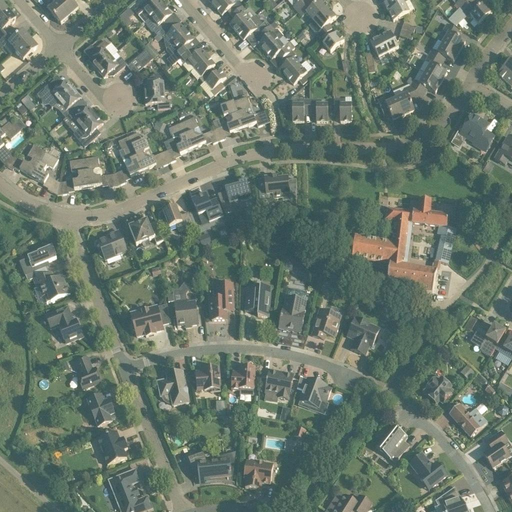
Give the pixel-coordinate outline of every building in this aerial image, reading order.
[(71,2),(73,0),(61,0),(57,3),(70,18),(79,10),(71,2)] [(145,25),(151,20),(165,8),(158,0),(153,5),(149,0),(134,13),(145,25)] [(209,0),(208,1),(215,9),(225,0),(209,0)] [(236,5),(230,0),(225,0),(215,9),(222,17),(227,13),(231,17),(235,14),(231,9),(236,5)] [(310,3),(307,0),(293,0),(298,5),(293,8),(296,12),(294,14),(295,16),(298,13),(310,3)] [(408,2),(407,0),(388,0),(383,3),(388,13),(404,5),(408,2)] [(462,12),(474,2),(472,0),(458,0),(460,2),(456,5),(462,12)] [(314,7),(310,3),(298,13),(302,19),(306,15),(314,23),(328,11),(321,2),(314,7)] [(480,8),(474,2),(462,12),(468,20),(470,18),(478,26),(485,20),(491,15),(492,14),(484,4),(480,8)] [(61,26),(70,18),(57,3),(48,11),(61,26)] [(393,23),(409,15),(404,5),(388,13),(393,23)] [(160,35),(167,29),(171,25),(167,21),(172,16),(165,8),(151,20),(158,28),(153,32),(157,37),(160,34),(160,35)] [(237,34),(250,22),(256,18),(256,17),(249,9),(246,12),(242,8),(235,14),(231,17),(235,22),(230,26),(237,34)] [(119,18),(128,28),(132,25),(129,20),(134,16),(129,10),(119,18)] [(333,30),(329,25),(336,20),(328,11),(314,23),(321,32),(317,35),(321,41),(333,30)] [(15,21),(7,12),(0,18),(0,32),(0,33),(0,32),(0,41),(9,34),(5,29),(15,21)] [(485,20),(490,27),(496,21),(491,15),(485,20)] [(256,18),(250,22),(237,34),(244,42),(256,32),(259,36),(270,27),(266,22),(262,25),(256,18)] [(171,25),(167,29),(160,35),(163,38),(165,49),(166,50),(173,45),(187,33),(180,25),(174,30),(171,25)] [(401,31),(413,35),(415,29),(403,25),(401,31)] [(443,44),(459,54),(465,44),(458,39),(461,34),(447,26),(443,32),(448,35),(443,44)] [(265,53),(279,42),(278,42),(283,38),(277,31),(277,32),(274,32),(270,27),(259,36),(263,41),(258,45),(265,53)] [(7,44),(15,53),(29,40),(22,31),(13,39),(9,34),(0,41),(0,44),(3,48),(7,44)] [(413,35),(401,31),(400,37),(412,41),(413,35)] [(172,67),(181,60),(188,54),(192,50),(188,46),(193,41),(187,33),(173,45),(178,51),(167,61),(172,67)] [(323,46),(330,54),(344,43),(337,34),(323,46)] [(380,39),(389,55),(398,49),(390,34),(380,39)] [(389,55),(380,39),(370,44),(379,60),(389,55)] [(37,49),(29,40),(15,53),(22,62),(37,49)] [(105,42),(95,51),(99,55),(89,63),(97,71),(112,58),(105,50),(109,47),(105,42)] [(292,52),(295,49),(289,43),(284,48),(279,42),(265,53),(272,62),(277,57),(281,62),(292,52)] [(429,57),(443,65),(446,60),(453,64),(459,54),(443,44),(437,54),(432,51),(429,57)] [(159,56),(149,45),(144,49),(154,61),(159,56)] [(192,50),(188,54),(181,60),(185,64),(188,62),(195,70),(208,59),(201,51),(196,55),(192,50)] [(146,52),(136,60),(140,65),(150,56),(146,52)] [(281,62),(285,66),(280,71),(287,79),(300,67),(294,59),(296,57),(292,52),(281,62)] [(144,69),(153,61),(150,56),(140,65),(144,69)] [(365,57),(368,75),(375,74),(372,56),(365,57)] [(440,70),(443,65),(429,57),(425,63),(430,66),(425,75),(441,85),(447,75),(440,70)] [(104,80),(108,76),(110,78),(113,78),(127,67),(120,59),(116,63),(112,58),(97,71),(104,80)] [(215,67),(208,59),(195,70),(201,78),(199,80),(203,85),(206,83),(214,76),(210,71),(215,67)] [(511,61),(497,76),(511,89),(511,61)] [(344,76),(352,81),(348,63),(342,64),(344,76)] [(307,75),(300,67),(287,79),(294,87),(299,82),(303,87),(317,75),(312,70),(307,75)] [(214,76),(206,83),(213,91),(210,93),(214,98),(225,89),(221,84),(226,80),(219,71),(214,76)] [(163,82),(156,74),(149,80),(148,80),(148,84),(143,84),(144,96),(164,94),(163,83),(163,82)] [(411,88),(422,101),(428,91),(435,95),(441,85),(425,75),(419,85),(414,82),(411,88)] [(52,110),(74,91),(66,82),(61,87),(60,85),(59,85),(58,86),(54,82),(38,96),(42,101),(45,98),(51,105),(49,106),(52,110)] [(422,101),(411,88),(404,91),(407,96),(396,100),(404,118),(415,113),(411,105),(422,101)] [(66,120),(76,112),(72,107),(81,100),(74,91),(52,110),(58,111),(66,120)] [(164,94),(144,96),(145,107),(157,106),(158,112),(171,110),(170,104),(165,105),(164,94)] [(243,130),(257,126),(258,129),(264,127),(260,115),(249,119),(243,119),(242,115),(247,110),(251,109),(247,99),(234,104),(243,130)] [(378,102),(384,117),(383,115),(389,112),(393,123),(404,118),(396,100),(386,105),(384,100),(378,102)] [(304,114),(310,114),(310,101),(299,101),(299,106),(293,106),(293,124),(304,124),(304,114)] [(310,114),(316,114),(316,124),(328,124),(328,106),(322,106),(322,101),(310,101),(310,114)] [(334,114),(340,114),(340,124),(352,124),(351,106),(345,106),(345,101),(334,101),(334,114)] [(231,125),(227,127),(230,135),(243,130),(234,104),(220,108),(224,119),(228,117),(231,118),(232,123),(231,125)] [(22,117),(27,113),(23,108),(18,112),(22,117)] [(80,116),(76,112),(66,120),(70,125),(74,122),(81,130),(96,117),(89,108),(80,116)] [(178,114),(180,120),(186,117),(184,112),(178,114)] [(103,125),(96,117),(81,130),(88,138),(84,141),(88,146),(98,138),(94,133),(103,125)] [(473,146),(485,153),(494,138),(486,132),(489,127),(486,126),(486,127),(483,125),(483,124),(472,117),(462,134),(475,142),(473,146)] [(182,125),(193,151),(206,145),(202,137),(198,138),(195,137),(194,134),(195,131),(199,129),(194,119),(182,125)] [(11,142),(21,133),(11,122),(0,131),(0,161),(5,167),(13,157),(4,147),(1,144),(2,141),(5,138),(8,138),(11,142)] [(193,151),(182,125),(169,131),(173,140),(177,139),(180,140),(182,144),(181,146),(176,148),(180,156),(193,151)] [(226,141),(221,129),(215,131),(219,143),(226,141)] [(208,134),(212,144),(213,146),(219,143),(215,131),(208,134)] [(156,167),(153,159),(148,161),(146,160),(144,156),(145,153),(149,151),(145,141),(141,143),(138,136),(129,140),(143,173),(156,167)] [(511,141),(508,139),(495,161),(505,167),(509,161),(511,163),(511,141)] [(127,170),(130,179),(143,173),(129,140),(119,144),(123,151),(119,153),(123,163),(127,161),(130,162),(132,166),(131,169),(127,170)] [(32,179),(46,154),(34,147),(26,160),(22,158),(20,159),(19,161),(13,157),(5,167),(13,172),(15,168),(20,171),(20,172),(32,179)] [(176,162),(171,151),(164,154),(170,165),(176,162)] [(44,186),(49,178),(45,176),(44,173),(46,169),(49,168),(53,171),(58,161),(46,154),(32,179),(44,186)] [(164,154),(158,156),(163,168),(170,165),(164,154)] [(102,187),(101,178),(102,176),(102,171),(99,170),(98,159),(84,161),(88,189),(102,187)] [(74,191),(88,189),(84,161),(70,164),(71,174),(76,173),(78,175),(79,180),(77,182),(73,183),(74,191)] [(127,185),(122,173),(114,176),(118,188),(127,185)] [(106,177),(108,188),(108,190),(118,188),(114,176),(106,177)] [(273,196),(273,200),(289,199),(290,210),(295,209),(296,185),(288,186),(288,179),(278,180),(278,177),(265,179),(267,197),(273,196)] [(60,185),(54,181),(48,192),(57,198),(60,185)] [(224,187),(226,193),(217,195),(225,215),(241,210),(239,203),(251,199),(247,181),(224,187)] [(69,196),(69,194),(67,184),(60,185),(57,198),(69,196)] [(216,200),(209,203),(206,195),(192,200),(199,217),(206,214),(209,223),(223,217),(216,200)] [(386,211),(385,222),(395,223),(392,243),(355,237),(351,259),(391,266),(388,287),(432,295),(437,273),(439,273),(441,265),(448,266),(456,231),(447,229),(448,218),(429,216),(431,203),(420,202),(419,214),(386,211)] [(180,216),(179,216),(176,208),(163,213),(169,229),(176,226),(179,233),(194,227),(189,214),(183,217),(180,216)] [(129,229),(136,247),(154,240),(156,245),(163,242),(156,224),(149,227),(147,221),(142,223),(142,224),(135,227),(134,226),(129,229)] [(105,261),(105,263),(127,254),(119,233),(111,236),(112,238),(98,244),(102,253),(101,254),(100,254),(100,255),(100,256),(99,257),(99,258),(100,259),(100,260),(101,261),(102,261),(103,262),(104,262),(105,261)] [(207,234),(198,238),(202,247),(211,244),(207,234)] [(30,263),(22,267),(28,282),(49,274),(46,268),(45,268),(44,266),(57,261),(52,249),(50,250),(49,247),(41,250),(42,253),(28,258),(30,263)] [(287,261),(291,265),(297,257),(292,254),(287,261)] [(308,277),(313,280),(318,272),(313,269),(308,277)] [(34,282),(37,289),(40,288),(47,305),(70,295),(67,287),(63,289),(60,280),(54,282),(51,275),(34,282)] [(322,287),(330,289),(332,282),(324,279),(322,287)] [(210,314),(212,314),(212,322),(226,322),(226,313),(234,313),(233,286),(218,286),(218,300),(210,300),(210,314)] [(269,315),(272,288),(260,288),(260,293),(254,292),(247,292),(245,313),(254,313),(254,312),(258,312),(258,318),(273,319),(273,315),(269,315)] [(169,303),(174,302),(177,329),(192,327),(192,328),(199,327),(196,303),(187,305),(187,302),(186,296),(179,291),(173,292),(173,296),(168,297),(169,303)] [(301,335),(305,314),(304,314),(306,303),(286,299),(284,310),(283,310),(279,330),(301,335)] [(163,332),(157,308),(131,315),(134,325),(132,327),(133,331),(135,332),(137,339),(146,337),(146,339),(156,336),(156,334),(163,332)] [(67,309),(45,318),(51,331),(59,328),(65,344),(74,341),(75,342),(83,339),(79,326),(78,326),(77,323),(75,322),(73,323),(67,309)] [(334,339),(336,333),(337,333),(340,325),(339,325),(341,319),(320,312),(312,338),(324,341),(325,337),(334,339)] [(471,318),(464,330),(471,331),(477,321),(471,318)] [(351,351),(365,358),(369,349),(371,350),(380,331),(356,320),(347,339),(355,342),(351,351)] [(494,351),(495,351),(503,338),(506,334),(497,329),(495,333),(492,331),(482,325),(473,339),(470,344),(480,349),(479,351),(490,359),(494,351)] [(495,351),(511,361),(511,337),(509,341),(503,338),(495,351)] [(88,360),(76,365),(81,376),(77,377),(83,392),(101,384),(96,370),(92,371),(88,360)] [(61,365),(64,372),(69,370),(66,362),(61,365)] [(196,374),(198,392),(204,392),(212,392),(212,395),(221,394),(219,369),(216,369),(215,368),(211,368),(209,370),(202,371),(203,374),(196,374)] [(232,392),(240,392),(253,393),(253,391),(254,391),(255,370),(241,369),(240,374),(233,374),(232,392)] [(471,371),(465,378),(469,382),(475,375),(471,371)] [(269,372),(265,393),(279,395),(278,399),(288,401),(289,399),(290,399),(293,378),(280,375),(281,374),(269,372)] [(171,403),(172,403),(174,408),(189,404),(182,373),(167,377),(168,381),(158,383),(161,398),(164,397),(164,399),(165,399),(165,400),(166,401),(167,402),(168,403),(169,403),(170,403),(171,403)] [(322,402),(327,404),(331,391),(326,389),(327,387),(308,380),(300,401),(319,408),(322,402)] [(442,405),(452,393),(448,390),(450,388),(442,381),(440,383),(435,380),(426,391),(430,395),(428,397),(436,404),(438,401),(442,405)] [(491,399),(496,395),(489,388),(485,392),(491,399)] [(88,403),(98,428),(112,423),(109,417),(114,415),(109,401),(104,403),(101,397),(88,403)] [(225,403),(216,403),(217,417),(226,417),(225,403)] [(471,440),(481,430),(460,407),(449,416),(471,440)] [(498,414),(502,417),(507,415),(508,410),(504,407),(499,409),(498,414)] [(287,425),(291,411),(283,409),(280,423),(287,425)] [(384,440),(381,445),(377,450),(390,461),(394,464),(410,448),(404,444),(408,439),(394,428),(389,434),(387,433),(382,439),(384,440)] [(306,432),(296,429),(293,437),(303,441),(306,432)] [(493,471),(510,459),(503,448),(508,444),(501,433),(486,443),(491,451),(483,456),(493,471)] [(97,441),(108,467),(127,460),(124,452),(128,451),(124,440),(120,442),(117,434),(97,441)] [(232,479),(230,461),(207,464),(203,455),(188,461),(194,475),(199,473),(201,479),(199,480),(199,483),(205,482),(206,485),(213,484),(218,484),(223,484),(230,485),(233,485),(234,486),(235,485),(231,484),(230,479),(232,479)] [(422,456),(410,466),(419,478),(418,479),(429,492),(447,478),(436,465),(432,468),(422,456)] [(256,465),(246,463),(243,483),(246,483),(245,490),(261,492),(262,486),(270,487),(273,467),(264,466),(263,464),(258,463),(256,465)] [(137,489),(133,491),(131,486),(141,483),(136,472),(109,482),(120,511),(146,511),(152,510),(147,499),(138,503),(136,498),(140,497),(137,489)] [(511,504),(511,474),(508,476),(511,481),(502,485),(511,504)] [(464,506),(455,489),(435,503),(438,508),(443,506),(444,511),(467,511),(467,510),(465,511),(463,506),(464,506)] [(367,511),(371,505),(360,498),(356,505),(345,497),(335,511),(367,511)]
